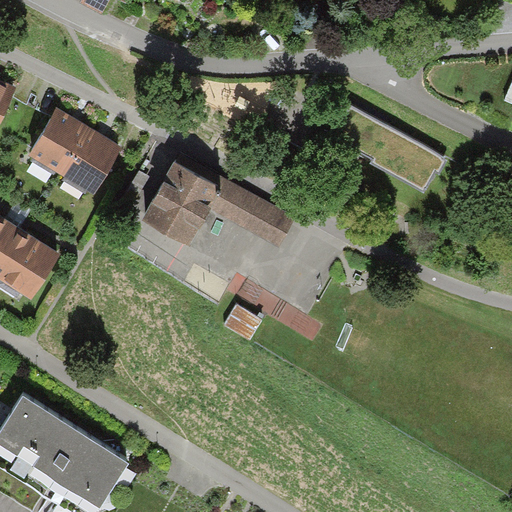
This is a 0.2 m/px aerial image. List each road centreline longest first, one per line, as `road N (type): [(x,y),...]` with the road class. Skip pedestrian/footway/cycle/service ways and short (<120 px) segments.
road 1 (residential): [(0,47),(159,124),(350,238),(446,285),(511,303)]
road 2 (residential): [(47,0),(168,52),(227,64),(381,50)]
road 3 (residential): [(285,511),(0,332)]
road 4 (residential): [(381,50),(388,82),(511,143)]
road 5 (residential): [(381,50),(511,41)]
